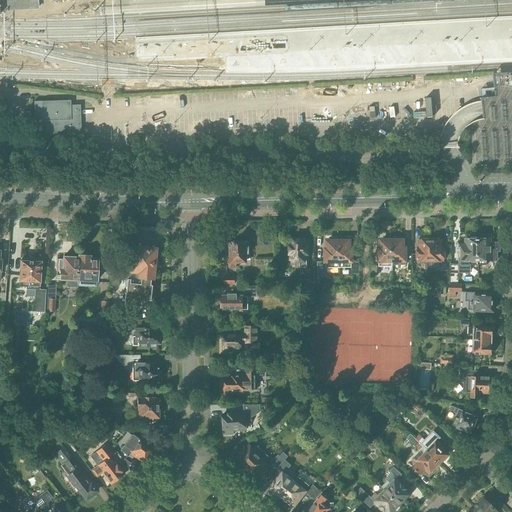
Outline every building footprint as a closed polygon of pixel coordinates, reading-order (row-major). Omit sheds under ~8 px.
[(0,0),(0,11),(28,10),(39,9),(39,8),(38,0),(0,0)] [(81,132),(81,113),(80,105),(71,105),(71,100),(42,101),(41,101),(34,101),(35,136),(58,133),(58,132),(81,132)] [(235,244),(229,244),(229,257),(230,257),(230,268),(237,268),(237,263),(247,263),(247,259),(251,259),(251,242),(244,242),(244,240),(235,240),(235,244)] [(291,266),(300,265),(300,268),(307,268),(307,240),(291,240),(291,266)] [(404,240),(392,241),(392,261),(392,265),(406,265),(406,261),(406,260),(406,254),(406,248),(404,248),(404,240)] [(419,248),(418,248),(418,261),(426,261),(426,271),(431,271),(431,267),(431,265),(431,261),(431,240),(419,240),(419,248)] [(442,240),(431,240),(431,261),(431,265),(431,267),(441,267),(441,261),(444,261),(444,247),(442,247),(442,240)] [(479,257),(478,240),(469,240),(470,242),(466,242),(466,244),(459,244),(459,247),(457,247),(457,252),(460,252),(460,269),(471,269),(471,265),(479,265),(479,257)] [(487,240),(478,240),(479,257),(479,265),(487,265),(487,261),(497,261),(497,251),(500,251),(500,246),(497,246),(497,243),(491,243),(491,242),(487,242),(487,240)] [(339,268),(339,262),(339,241),(327,241),(327,250),(325,250),(325,262),(317,262),(318,277),(326,276),(326,268),(339,268)] [(339,241),(339,262),(339,268),(352,268),(352,274),(359,274),(360,259),(352,259),(352,249),(350,249),(350,241),(339,241)] [(381,249),(379,249),(379,261),(379,267),(392,267),(392,265),(392,261),(392,241),(381,241),(381,249)] [(157,269),(158,263),(158,260),(155,260),(156,249),(144,247),(132,246),(132,251),(125,250),(121,284),(124,284),(125,286),(127,288),(125,303),(134,302),(134,303),(135,303),(137,304),(139,304),(140,303),(141,303),(142,302),(142,301),(151,301),(152,285),(151,285),(151,279),(153,279),(155,268),(157,269)] [(79,258),(77,286),(78,286),(96,287),(97,281),(97,282),(98,273),(102,274),(103,267),(98,267),(98,258),(91,258),(91,256),(79,255),(79,258)] [(57,259),(57,271),(61,271),(60,280),(67,280),(67,287),(78,287),(78,286),(77,286),(79,258),(63,257),(63,260),(57,259)] [(19,282),(19,287),(26,287),(26,290),(35,290),(34,312),(45,312),(46,290),(40,289),(41,262),(20,261),(19,282)] [(450,283),(450,285),(462,285),(463,284),(458,284),(459,270),(458,270),(458,265),(451,264),(450,284),(450,283)] [(235,287),(241,287),(241,279),(235,279),(235,276),(225,277),(225,285),(235,285),(235,287)] [(462,293),(462,285),(450,285),(449,296),(456,297),(456,292),(462,293)] [(494,295),(476,294),(476,293),(465,292),(465,302),(468,302),(468,311),(493,312),(494,295)] [(237,294),(223,294),(223,311),(236,311),(236,313),(243,313),(243,311),(249,311),(249,296),(237,296),(237,294)] [(101,314),(108,315),(109,302),(102,301),(101,314)] [(108,321),(107,328),(107,331),(111,330),(111,328),(111,327),(135,327),(135,320),(123,321),(123,320),(108,321)] [(474,340),(491,341),(492,327),(474,326),(474,327),(468,327),(468,333),(474,334),(474,340)] [(245,335),(225,335),(225,349),(234,350),(234,352),(241,352),(241,343),(258,342),(257,327),(246,327),(245,335)] [(133,337),(133,345),(138,345),(138,347),(157,347),(157,329),(151,329),(145,329),(135,328),(135,337),(133,337)] [(294,332),(294,338),(303,338),(304,329),(298,329),(298,332),(294,332)] [(10,349),(11,331),(4,331),(3,349),(10,349)] [(491,354),(491,341),(474,340),(473,353),(474,353),(474,357),(481,357),(482,353),(491,354)] [(157,364),(140,363),(141,359),(137,359),(137,356),(138,356),(138,355),(116,355),(116,356),(119,356),(119,358),(118,358),(131,372),(133,372),(133,380),(139,380),(139,383),(158,383),(158,379),(160,379),(160,371),(159,371),(159,368),(157,368),(157,364)] [(224,381),(222,381),(223,389),(224,389),(224,392),(244,391),(244,390),(257,390),(257,377),(263,377),(263,369),(248,369),(248,378),(244,378),(244,376),(232,376),(232,378),(224,379),(224,381)] [(460,377),(460,382),(464,382),(463,392),(466,392),(473,392),(473,397),(479,397),(479,392),(481,392),(481,391),(489,391),(490,379),(490,377),(481,377),(477,376),(477,371),(460,370),(460,377)] [(141,390),(129,391),(129,396),(137,396),(137,411),(139,411),(139,418),(145,418),(145,423),(153,423),(153,418),(159,418),(159,398),(152,398),(152,397),(144,397),(144,398),(141,398),(141,390)] [(337,401),(336,417),(379,419),(380,403),(370,402),(370,398),(347,397),(346,401),(337,401)] [(245,413),(223,415),(224,431),(225,431),(226,435),(234,434),(234,430),(239,430),(240,431),(243,431),(244,429),(247,429),(246,420),(260,412),(260,405),(244,405),(245,413)] [(452,426),(470,433),(477,416),(451,406),(449,410),(455,412),(454,413),(459,415),(460,413),(462,414),(460,419),(456,417),(452,426)] [(388,415),(384,419),(387,423),(392,418),(388,415)] [(49,431),(60,444),(67,440),(57,425),(49,431)] [(71,434),(67,428),(62,432),(66,438),(71,434)] [(420,444),(439,463),(444,458),(446,458),(448,456),(448,454),(449,453),(443,447),(444,445),(440,442),(438,442),(437,441),(440,438),(434,432),(426,441),(422,438),(418,442),(420,444)] [(256,434),(246,438),(249,444),(258,440),(256,434)] [(305,449),(316,437),(313,434),(302,446),(305,449)] [(149,453),(150,454),(153,450),(152,449),(153,447),(142,439),(141,440),(133,435),(121,451),(129,457),(132,453),(143,461),(149,453)] [(418,442),(413,436),(409,440),(420,452),(414,458),(418,462),(413,467),(421,475),(426,470),(429,473),(431,472),(432,472),(435,470),(434,468),(439,463),(420,444),(418,442)] [(90,457),(98,467),(93,471),(97,476),(102,472),(112,485),(124,475),(111,457),(115,454),(107,443),(90,457)] [(247,468),(264,452),(258,446),(254,450),(250,445),(246,449),(245,448),(240,453),(241,454),(237,458),(247,468)] [(63,447),(55,454),(63,464),(59,467),(63,473),(65,472),(71,480),(69,481),(73,487),(75,485),(86,499),(96,491),(63,447)] [(277,469),(285,460),(288,456),(288,457),(292,453),(290,451),(286,455),(283,452),(280,456),(278,455),(273,461),(264,452),(247,468),(257,478),(271,464),(277,469)] [(285,460),(277,469),(283,474),(291,465),(285,460)] [(31,470),(35,475),(34,475),(40,483),(46,479),(40,471),(36,466),(31,470)] [(389,482),(384,488),(400,504),(411,493),(398,480),(403,475),(394,467),(390,471),(392,473),(389,477),(391,479),(389,481),(389,482)] [(283,474),(272,488),(283,497),(296,481),(289,475),(287,478),(283,474)] [(296,481),(283,497),(293,506),(305,492),(310,486),(299,477),(296,481)] [(15,505),(0,486),(0,485),(0,497),(9,510),(15,505)] [(311,497),(318,489),(314,485),(307,493),(311,497)] [(392,511),(400,504),(384,488),(378,494),(376,492),(371,497),(361,488),(355,494),(370,508),(376,503),(385,511),(392,511)] [(322,492),(318,489),(311,497),(315,500),(322,492)] [(33,501),(35,504),(41,511),(60,511),(50,499),(52,497),(47,490),(33,501)] [(341,496),(346,501),(351,496),(345,491),(341,496)] [(328,511),(331,509),(331,508),(334,505),(322,496),(309,511),(328,511)] [(475,507),(480,511),(510,511),(511,511),(501,502),(497,506),(490,500),(488,503),(484,499),(475,507)]
